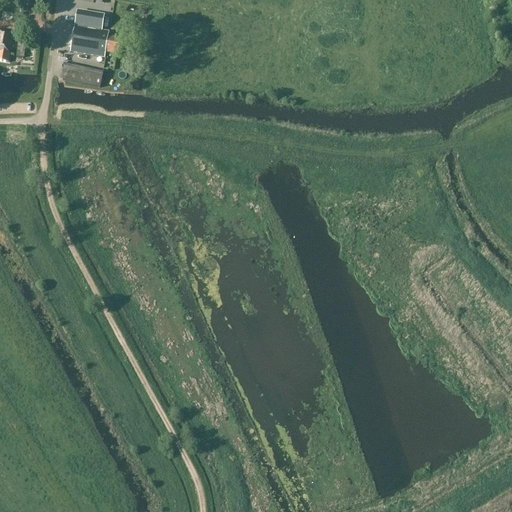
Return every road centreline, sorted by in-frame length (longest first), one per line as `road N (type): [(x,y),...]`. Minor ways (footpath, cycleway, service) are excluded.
road 1 (track): [(202,511),(192,472),(61,230),(42,148)]
road 2 (unclassified): [(42,148),(59,0)]
